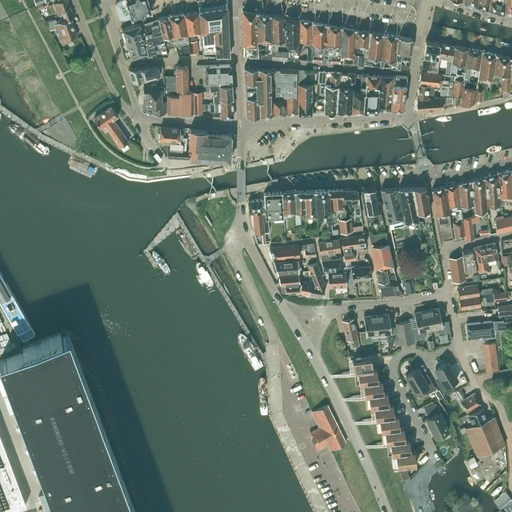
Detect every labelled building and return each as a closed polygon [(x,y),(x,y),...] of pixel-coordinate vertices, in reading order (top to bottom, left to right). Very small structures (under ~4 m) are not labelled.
[(64,20),(71,18),(74,17),(67,0),(63,0),(55,4),(57,11),(61,10),(64,20)] [(132,17),(151,11),(147,0),(121,0),(119,1),(115,4),(120,19),(126,19),(132,17)] [(489,0),(488,8),(504,13),(504,0),(489,0)] [(199,11),(203,54),(229,54),(227,7),(199,11)] [(243,44),(244,55),(258,55),(256,12),(242,9),(243,44)] [(193,30),(201,30),(199,11),(184,13),(188,39),(194,38),(193,30)] [(258,55),(271,57),(270,14),(256,12),(258,55)] [(190,54),(188,41),(188,39),(184,13),(169,15),(178,54),(190,54)] [(270,14),(271,57),(286,58),(285,44),(284,17),(270,14)] [(165,46),(175,43),(168,15),(158,18),(158,20),(162,33),(165,46)] [(299,19),(284,17),(285,44),(287,44),(288,58),(298,59),(298,39),(299,19)] [(51,30),(56,28),(60,41),(77,35),(71,18),(64,20),(57,22),(50,25),(51,30)] [(312,43),(312,21),(299,19),(298,39),(303,39),(303,45),(306,45),(306,60),(311,60),(312,43)] [(141,25),(147,52),(147,56),(156,55),(168,55),(162,33),(158,20),(141,25)] [(312,43),(326,44),(327,23),(312,21),(312,43)] [(326,44),(340,44),(341,26),(327,23),(326,44)] [(140,24),(123,29),(131,57),(147,52),(141,25),(140,24)] [(341,26),(340,44),(340,63),(345,63),(344,56),(353,56),(352,64),(364,65),(364,59),(372,60),(373,58),(381,59),(383,33),(370,31),(368,51),(368,54),(354,53),(354,45),(355,29),(341,26)] [(362,51),(368,51),(370,31),(355,29),(354,45),(363,45),(362,51)] [(388,67),(395,68),(398,36),(383,33),(381,59),(380,66),(383,67),(384,59),(388,60),(388,67)] [(401,57),(410,58),(412,38),(398,36),(395,68),(400,68),(401,57)] [(198,54),(196,43),(195,43),(195,40),(188,41),(190,54),(198,54)] [(439,42),(425,40),(423,54),(424,54),(437,56),(439,42)] [(438,55),(448,56),(446,73),(450,73),(454,45),(440,42),(438,55)] [(464,79),(464,75),(465,71),(462,70),(461,73),(457,73),(455,71),(456,67),(458,64),(458,61),(464,62),(467,47),(454,45),(450,73),(455,74),(454,78),(464,79)] [(470,70),(479,70),(482,50),(468,48),(465,71),(464,75),(464,79),(463,82),(468,82),(468,80),(470,70)] [(496,53),(482,50),(478,77),(491,79),(496,53)] [(438,66),(440,56),(424,54),(422,65),(427,65),(438,66)] [(496,54),(493,71),(508,73),(510,56),(496,54)] [(230,64),(219,65),(205,65),(196,65),(196,69),(205,69),(205,81),(205,91),(210,91),(210,82),(218,81),(220,82),(220,84),(231,83),(230,64)] [(177,90),(179,90),(188,90),(187,65),(176,66),(176,74),(177,87),(177,90)] [(133,82),(143,79),(143,78),(159,74),(158,66),(147,66),(140,67),(129,67),(129,68),(133,82)] [(244,66),(247,115),(259,115),(259,110),(258,88),(258,67),(244,66)] [(258,67),(258,88),(259,110),(259,115),(272,114),(272,96),(272,68),(258,67)] [(275,95),(285,95),(285,68),(272,68),(272,96),(275,96),(275,95)] [(285,101),(285,113),(298,113),(298,69),(285,68),(285,95),(285,101)] [(311,112),(311,83),(306,83),(307,78),(307,70),(298,69),(298,113),(311,112)] [(460,105),(463,82),(464,79),(454,78),(455,74),(421,70),(418,84),(441,86),(440,88),(440,94),(448,95),(448,94),(451,94),(456,95),(456,96),(454,106),(460,105)] [(331,71),(330,84),(324,84),(324,111),(338,111),(339,86),(340,72),(331,71)] [(354,81),(355,73),(349,73),(347,87),(339,86),(338,111),(351,110),(352,90),(352,81),(354,81)] [(352,90),(351,110),(364,110),(366,74),(362,73),(360,91),(352,90)] [(177,87),(176,74),(165,75),(166,88),(177,87)] [(377,104),(380,74),(366,74),(364,110),(377,109),(377,104)] [(393,75),(380,74),(377,104),(377,109),(390,109),(393,75)] [(403,108),(407,76),(393,75),(390,109),(403,108)] [(502,93),(509,92),(510,92),(511,80),(509,80),(510,76),(502,75),(500,89),(502,93)] [(474,102),(476,89),(476,81),(468,80),(468,82),(463,82),(460,105),(474,102)] [(220,84),(220,82),(218,81),(210,82),(210,91),(217,91),(217,95),(214,95),(214,102),(221,102),(221,98),(227,98),(232,98),(231,84),(220,84)] [(440,88),(441,86),(418,84),(417,98),(434,97),(434,88),(440,88)] [(161,101),(161,93),(164,93),(164,86),(156,86),(156,85),(143,85),(143,95),(148,95),(148,105),(152,105),(152,113),(165,113),(165,101),(161,101)] [(476,89),(474,102),(481,101),(483,89),(476,89)] [(179,99),(167,99),(167,113),(193,113),(193,99),(192,99),(192,90),(188,90),(179,90),(179,99)] [(201,91),(193,91),(194,113),(202,113),(201,91)] [(285,113),(285,101),(285,95),(275,95),(275,96),(272,96),(272,114),(285,113)] [(423,110),(437,109),(443,108),(443,103),(452,102),(452,97),(442,97),(434,97),(417,98),(416,111),(423,110)] [(211,112),(221,112),(221,117),(233,117),(232,98),(227,98),(221,98),(221,102),(214,102),(211,102),(211,112)] [(118,116),(111,106),(94,118),(101,128),(105,125),(114,137),(120,147),(129,141),(113,119),(118,116)] [(180,128),(160,126),(159,140),(178,141),(180,128)] [(190,128),(189,146),(191,147),(190,151),(190,158),(230,161),(231,135),(206,134),(207,130),(195,129),(195,128),(190,128)] [(182,143),(168,141),(167,150),(172,150),(182,151),(182,143)] [(182,151),(172,150),(167,150),(167,157),(190,158),(190,151),(182,151)] [(504,203),(504,199),(511,198),(511,171),(498,173),(498,178),(499,203),(504,203)] [(499,203),(498,178),(498,173),(484,176),(485,182),(486,210),(487,210),(486,204),(499,203)] [(471,180),(474,204),(475,215),(463,217),(462,217),(465,235),(464,235),(465,239),(474,237),(473,221),(479,220),(478,211),(486,210),(485,182),(484,176),(471,180)] [(474,204),(471,180),(458,183),(461,206),(465,205),(474,204)] [(461,206),(458,183),(445,186),(449,209),(455,207),(461,206)] [(432,189),(440,240),(453,238),(449,209),(445,186),(432,189)] [(403,216),(404,222),(418,219),(416,212),(417,212),(412,187),(398,187),(404,214),(403,216)] [(430,211),(426,187),(412,187),(417,212),(419,221),(418,222),(420,229),(424,228),(423,221),(423,220),(421,212),(430,211)] [(343,189),(344,202),(354,202),(355,215),(360,214),(357,188),(343,189)] [(361,189),(365,213),(381,210),(376,188),(361,189)] [(381,188),(387,223),(402,220),(396,188),(381,188)] [(334,209),(334,207),(330,207),(328,189),(315,190),(316,217),(326,217),(327,225),(331,225),(331,216),(334,216),(334,209)] [(342,215),(342,218),(345,218),(342,189),(328,189),(330,207),(334,207),(334,209),(339,209),(340,215),(342,215)] [(281,191),(282,196),(283,212),(295,210),(294,190),(281,191)] [(295,210),(295,223),(300,223),(299,210),(304,209),(305,215),(316,214),(315,190),(294,190),(295,210)] [(263,218),(264,231),(269,230),(267,217),(283,216),(283,212),(282,196),(281,191),(264,192),(265,217),(263,218)] [(263,212),(262,199),(248,200),(249,213),(253,213),(263,212)] [(455,237),(464,235),(465,235),(462,217),(463,217),(462,210),(466,209),(465,205),(461,206),(455,207),(457,221),(453,222),(455,237)] [(264,231),(263,218),(263,212),(253,213),(254,233),(262,232),(263,243),(266,243),(264,231)] [(500,218),(500,231),(511,228),(511,218),(511,216),(511,215),(500,218)] [(363,228),(362,225),(357,225),(351,226),(351,217),(345,218),(342,218),(339,219),(340,232),(362,229),(363,228)] [(371,246),(388,243),(385,231),(369,234),(371,246)] [(345,261),(355,259),(354,252),(351,252),(350,246),(366,243),(364,234),(360,235),(341,238),(344,252),(345,260),(345,261)] [(318,241),(320,254),(340,250),(338,238),(318,241)] [(299,257),(299,249),(308,248),(308,252),(315,251),(313,242),(307,243),(298,244),(269,247),(274,259),(279,259),(299,257)] [(473,246),(478,272),(488,270),(486,259),(497,257),(495,242),(473,246)] [(388,243),(371,246),(375,268),(393,266),(388,243)] [(473,248),(462,251),(463,255),(463,260),(465,270),(478,268),(473,248)] [(510,253),(502,254),(504,264),(511,263),(510,253)] [(340,269),(340,258),(329,259),(329,255),(321,255),(321,260),(323,270),(340,269)] [(465,270),(463,260),(463,255),(449,257),(452,281),(466,279),(465,270)] [(278,271),(300,270),(299,257),(279,259),(274,259),(278,271)] [(316,262),(307,264),(314,283),(320,284),(325,285),(316,262)] [(345,269),(346,284),(353,283),(353,277),(372,275),(370,265),(353,267),(353,265),(346,266),(347,269),(345,269)] [(380,282),(389,281),(388,274),(395,273),(393,266),(375,268),(378,282),(380,282)] [(346,286),(346,284),(345,269),(327,271),(328,287),(346,286)] [(278,272),(282,292),(283,293),(298,292),(300,271),(278,272)] [(299,293),(309,295),(311,283),(303,282),(302,271),(300,271),(298,292),(299,293)] [(395,273),(388,274),(389,281),(380,282),(381,296),(400,294),(395,273)] [(405,281),(407,293),(415,291),(412,279),(405,281)] [(320,284),(314,283),(311,283),(309,295),(322,298),(325,285),(320,284)] [(478,291),(477,284),(458,286),(459,297),(493,293),(492,287),(488,287),(482,288),(482,289),(482,290),(478,291)] [(508,290),(493,292),(494,300),(509,298),(508,290)] [(480,306),(479,299),(485,298),(486,302),(494,301),(493,293),(459,297),(461,308),(480,306)] [(498,314),(511,312),(511,303),(497,304),(498,314)] [(439,306),(438,307),(427,310),(431,330),(438,328),(439,334),(450,332),(448,320),(442,321),(439,306)] [(417,326),(410,328),(409,321),(402,322),(406,343),(413,342),(412,340),(425,337),(423,331),(431,330),(427,310),(415,312),(415,311),(414,312),(417,326)] [(396,326),(391,327),(389,312),(388,312),(388,313),(376,315),(379,335),(386,334),(386,340),(399,338),(399,344),(406,343),(402,322),(395,323),(396,326)] [(364,316),(364,315),(365,330),(359,331),(361,343),(372,342),(371,335),(379,335),(376,315),(364,316)] [(347,339),(352,338),(354,337),(356,346),(359,345),(353,318),(342,321),(347,339)] [(495,336),(494,329),(494,327),(493,322),(493,320),(492,320),(466,323),(467,338),(495,336)] [(135,511),(69,334),(0,359),(0,364),(48,493),(55,511),(54,511),(135,511)] [(495,342),(482,343),(484,352),(496,350),(495,342)] [(373,369),(371,356),(352,359),(354,372),(358,371),(373,369)] [(435,368),(441,378),(436,381),(444,394),(453,388),(450,383),(457,379),(446,361),(435,368)] [(497,362),(485,364),(486,371),(498,370),(497,362)] [(0,510),(48,493),(0,364),(0,510)] [(378,381),(378,380),(376,368),(373,369),(358,371),(359,384),(363,383),(378,381)] [(406,374),(416,392),(423,388),(426,394),(435,388),(428,375),(423,378),(417,368),(406,374)] [(383,393),(383,392),(382,380),(378,380),(378,381),(363,383),(365,396),(369,395),(368,395),(383,393)] [(461,401),(460,401),(466,411),(470,409),(471,412),(480,409),(477,405),(480,403),(481,403),(475,392),(464,399),(462,396),(464,395),(460,388),(454,392),(459,399),(459,398),(461,401)] [(373,406),(389,404),(387,392),(383,392),(383,393),(368,395),(369,395),(370,407),(373,407),(373,406)] [(428,417),(427,417),(436,436),(448,431),(439,412),(440,412),(435,403),(424,408),(428,417)] [(480,409),(471,412),(468,414),(473,425),(465,428),(477,456),(505,444),(494,416),(487,419),(482,407),(480,403),(477,405),(480,409)] [(312,411),(320,427),(310,432),(318,449),(328,444),(331,449),(345,442),(327,404),(312,411)] [(389,404),(373,406),(373,407),(374,407),(375,419),(379,419),(379,418),(394,416),(393,404),(389,404)] [(394,416),(379,418),(379,419),(381,431),(385,431),(385,430),(400,428),(398,415),(394,416)] [(400,428),(385,430),(385,431),(386,443),(390,442),(405,440),(405,439),(403,427),(400,428)] [(410,452),(410,451),(409,439),(405,439),(405,440),(390,442),(392,455),(396,454),(395,454),(410,452)] [(416,464),(414,451),(410,451),(410,452),(395,454),(396,454),(397,466),(416,464)] [(473,456),(466,459),(471,468),(478,465),(473,456)] [(511,498),(505,491),(493,501),(500,508),(501,509),(503,507),(511,500),(511,499),(511,498)]
